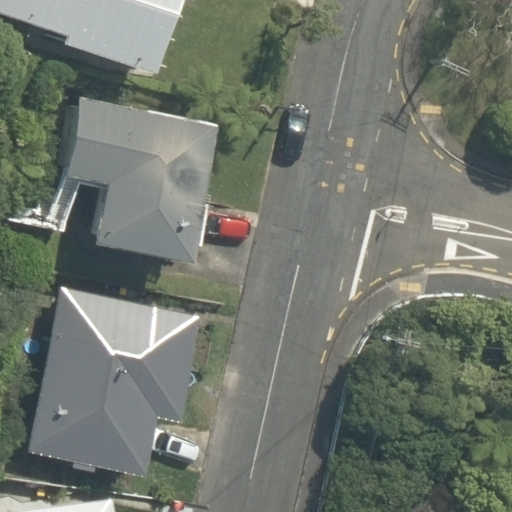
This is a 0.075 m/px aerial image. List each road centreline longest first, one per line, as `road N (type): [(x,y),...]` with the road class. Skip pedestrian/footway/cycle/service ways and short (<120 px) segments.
road 1 (residential): [(246,511),(319,180)]
road 2 (residential): [(511,227),(319,180)]
road 3 (residential): [(319,180),(345,45),(362,0)]
